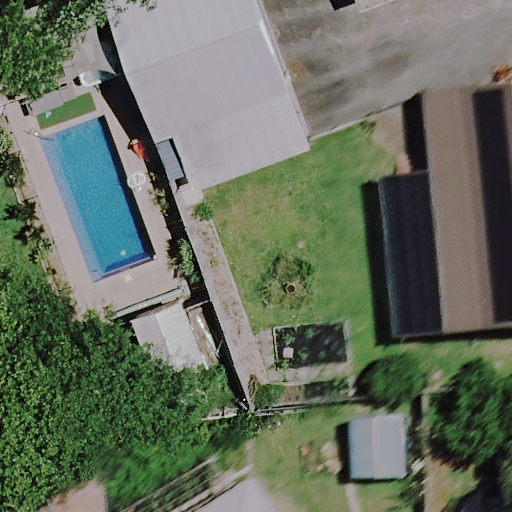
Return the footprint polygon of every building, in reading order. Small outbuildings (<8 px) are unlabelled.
[(313,147),(257,0),(107,0),(181,197),(313,147)] [(356,0),(360,10),(391,0),(356,0)] [(0,83),(15,78),(0,36),(0,83)] [(511,91),(437,97),(444,185),(399,189),(412,343),(511,334),(511,91)] [(281,511),(267,489),(228,511),(281,511)]
